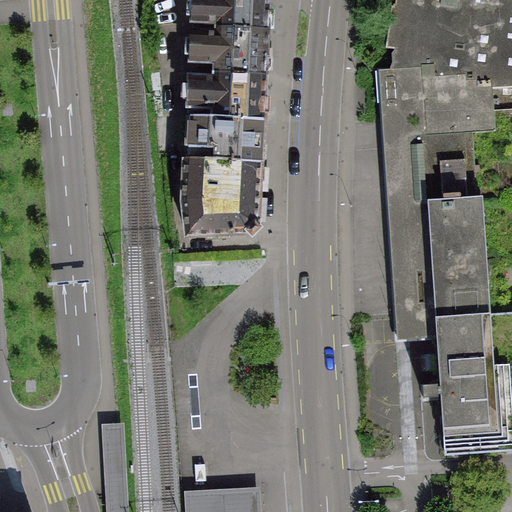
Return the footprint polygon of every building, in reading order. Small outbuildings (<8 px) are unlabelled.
[(189,0),(188,20),(271,22),(271,0),(189,0)] [(511,0),(392,0),(385,50),(393,50),(389,71),(377,72),(395,342),(436,339),(444,458),(511,453),(511,313),(491,316),(483,198),(511,195),(511,0)] [(269,63),(271,22),(188,20),(187,60),(269,63)] [(268,103),(269,63),(187,60),(185,99),(268,103)] [(265,149),(268,103),(185,99),(183,145),(265,149)] [(263,209),(265,149),(191,146),(187,225),(245,228),(263,209)] [(129,511),(124,421),(102,422),(106,511),(129,511)] [(261,511),(260,484),(184,489),(185,511),(261,511)]
